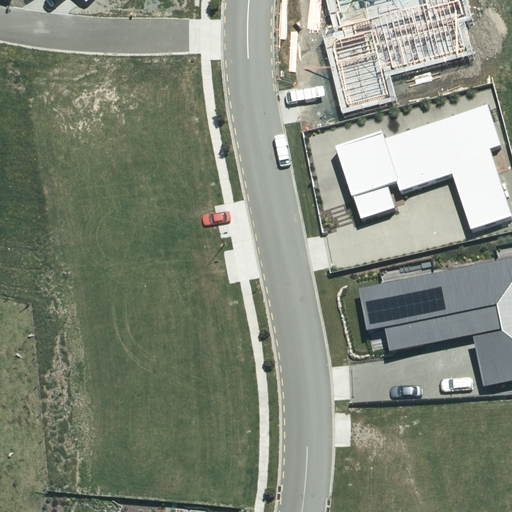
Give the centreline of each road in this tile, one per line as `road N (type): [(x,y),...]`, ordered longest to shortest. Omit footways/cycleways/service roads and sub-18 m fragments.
road 1 (residential): [(302,511),(305,370),(248,36)]
road 2 (residential): [(248,36),(101,39),(0,23)]
